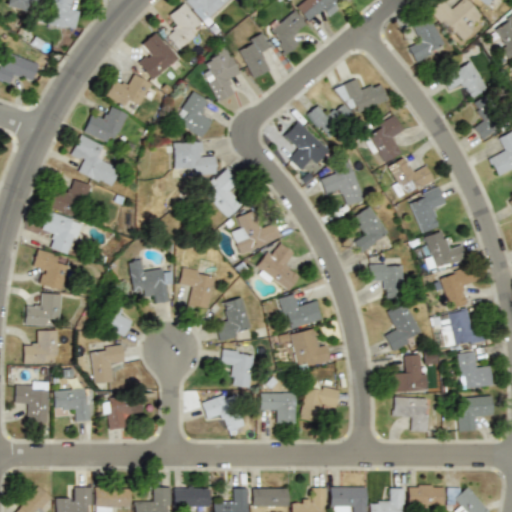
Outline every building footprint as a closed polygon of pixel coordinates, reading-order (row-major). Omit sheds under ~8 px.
[(5,0),(4,6),(27,11),(29,0),(5,0)] [(48,0),(42,23),(71,31),(76,12),(67,9),(69,0),(48,0)] [(225,0),(182,0),(201,21),(225,0)] [(327,15),(337,7),(330,0),(300,0),(293,7),(306,22),(321,9),(327,15)] [(437,0),(427,10),(456,41),(474,24),(470,20),(478,13),(465,0),(455,0),(448,7),(441,0),(437,0)] [(477,0),(489,8),(494,0),(477,0)] [(175,49),(201,26),(181,2),(162,17),(170,26),(162,33),(175,49)] [(264,30),(284,53),(297,42),(291,35),(304,24),(290,7),(264,30)] [(511,14),(488,28),(505,58),(511,54),(511,14)] [(404,46),(413,62),(443,46),(430,21),(412,31),(416,39),(404,46)] [(176,56),(151,31),(135,47),(142,54),(133,62),(152,80),(176,56)] [(234,44),(251,78),(268,69),(259,51),(267,47),(259,31),(234,44)] [(200,74),(216,101),(235,90),(229,81),(239,75),(222,47),(202,59),(208,69),(200,74)] [(29,82),(37,64),(2,50),(0,54),(0,80),(7,83),(10,75),(29,82)] [(465,99),(483,90),(468,61),(438,76),(445,89),(456,83),(465,99)] [(123,81),(112,76),(102,96),(133,112),(148,81),(128,72),(123,81)] [(385,99),(375,79),(356,88),(351,78),(333,87),(347,105),(352,104),(356,112),(385,99)] [(207,103),(190,90),(170,118),(197,138),(212,118),(202,111),(207,103)] [(478,140),(507,122),(491,94),(471,105),(479,120),(469,125),(478,140)] [(350,115),(338,103),(325,115),(314,104),(304,114),(327,138),(350,115)] [(100,115),(90,110),(80,130),(108,144),(124,113),(105,104),(100,115)] [(402,151),(393,134),(401,130),(392,114),(360,132),(378,164),(402,151)] [(295,149),(288,156),(298,166),(306,157),(314,164),(327,150),(295,120),(280,136),(295,149)] [(511,166),(511,129),(496,136),(502,148),(485,156),(494,175),(511,166)] [(71,169),(107,187),(117,167),(99,158),(104,146),(77,133),(67,154),(76,159),(71,169)] [(170,141),(170,167),(190,166),(190,175),(212,174),(212,152),(201,152),(201,140),(170,141)] [(432,182),(425,164),(412,169),(407,155),(389,162),(395,178),(389,180),(396,197),(432,182)] [(322,193),(334,189),(340,206),(361,199),(348,165),(316,176),(322,193)] [(226,188),(235,180),(223,167),(199,191),(224,217),(240,202),(226,188)] [(66,189),(51,185),(46,207),(78,215),(85,184),(68,180),(66,189)] [(443,202),(436,186),(405,198),(418,233),(441,224),(434,205),(443,202)] [(348,217),(360,235),(350,241),(358,252),(385,233),(366,205),(348,217)] [(237,255),(277,236),(271,223),(261,228),(252,208),(232,217),(237,227),(226,232),(237,255)] [(44,246),(68,255),(80,221),(45,209),(37,232),(48,236),(44,246)] [(465,259),(460,245),(449,249),(442,229),(421,236),(432,270),(465,259)] [(290,252),(273,240),(252,269),(283,292),(297,272),(283,262),(290,252)] [(58,256),(34,249),(28,268),(38,271),(35,283),(59,290),(66,269),(55,266),(58,256)] [(129,294),(150,293),(151,302),(168,301),(166,267),(138,269),(137,259),(126,260),(129,294)] [(365,263),(366,282),(379,282),(379,296),(400,296),(399,262),(365,263)] [(204,308),(211,273),(179,266),(175,285),(186,288),(182,304),(204,308)] [(463,286),(473,283),(468,266),(436,276),(446,308),(467,302),(463,286)] [(58,293),(35,292),(34,302),(22,302),(21,325),(45,326),(45,316),(57,317),(58,293)] [(294,302),(291,292),(274,297),(284,329),(319,319),(312,297),(294,302)] [(217,302),(222,321),(211,325),(216,340),(248,331),(238,296),(217,302)] [(391,329),(381,334),(390,350),(420,335),(402,302),(382,312),(391,329)] [(132,318),(110,304),(98,322),(119,337),(132,318)] [(436,315),(443,348),(483,339),(481,330),(471,332),(466,308),(436,315)] [(294,367),(326,360),(322,340),(311,343),(308,328),(286,332),(294,367)] [(54,329),(31,329),(31,341),(20,341),(20,363),(54,363),(54,329)] [(86,347),(90,383),(112,381),(110,361),(121,360),(119,344),(86,347)] [(246,386),(249,350),(218,348),(216,364),(227,365),(226,385),(246,386)] [(458,389),(490,385),(488,366),(477,368),(475,349),(454,352),(458,389)] [(392,391),(424,390),(423,365),(414,365),(414,354),(401,354),(402,372),(391,372),(392,391)] [(45,421),(45,381),(12,381),(12,400),(23,400),(23,421),(45,421)] [(298,409),(331,414),(336,389),(302,384),(298,409)] [(50,389),(50,411),(71,410),(71,420),(90,420),(89,388),(50,389)] [(204,421),(218,416),(223,431),(242,425),(231,390),(197,401),(204,421)] [(256,412),(273,412),(273,423),(292,423),(292,391),(256,391),(256,412)] [(453,397),(455,431),(474,429),(473,418),(491,417),(489,395),(453,397)] [(137,414),(137,396),(101,396),(101,428),(122,428),(122,414),(137,414)] [(425,397),(390,397),(390,418),(409,419),(408,430),(425,431),(425,397)] [(405,504),(441,504),(441,484),(405,484),(405,504)] [(461,511),(487,511),(465,485),(450,497),(461,511)] [(44,511),(39,507),(49,498),(36,486),(10,511),(44,511)] [(52,511),(88,511),(88,486),(68,486),(68,497),(52,497),(52,511)] [(169,486),(169,506),(205,506),(205,486),(169,486)] [(166,511),(166,487),(149,487),(149,499),(131,499),(131,511),(166,511)] [(209,511),(244,511),(244,487),(232,487),(232,498),(209,498),(209,511)] [(248,506),(284,506),(284,487),(248,487),(248,506)] [(287,497),(287,511),(322,511),(322,487),(310,487),(310,498),(287,497)] [(327,487),(327,511),(363,511),(363,487),(327,487)] [(110,511),(110,506),(127,506),(127,488),(92,488),(92,511),(110,511)] [(400,511),(400,488),(389,488),(389,498),(366,498),(366,511),(400,511)]
